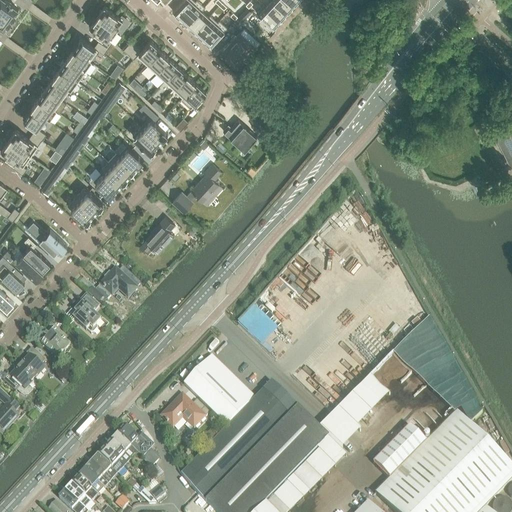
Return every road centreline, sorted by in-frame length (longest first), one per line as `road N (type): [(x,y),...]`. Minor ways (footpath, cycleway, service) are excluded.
road 1 (primary): [(3,511),(280,213),(412,55)]
road 2 (residential): [(88,246),(204,121),(220,77),(135,0)]
road 3 (residential): [(0,114),(82,0)]
road 4 (residential): [(0,341),(88,246)]
